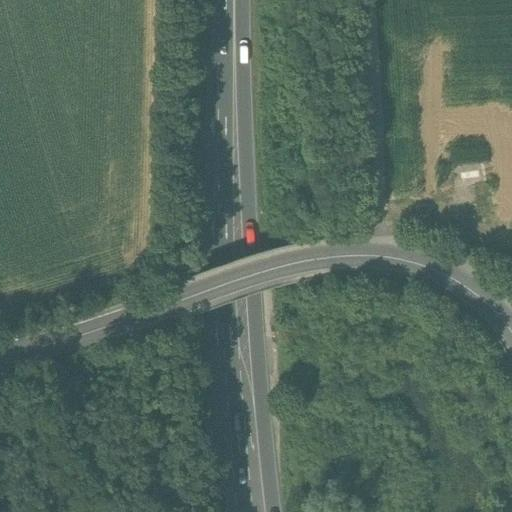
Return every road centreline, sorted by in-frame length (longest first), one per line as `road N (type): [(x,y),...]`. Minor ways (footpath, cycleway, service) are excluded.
road 1 (tertiary): [(511,333),(457,281),(410,262),(350,255),(276,267),(0,354)]
road 2 (primary): [(254,511),(237,237),(234,0)]
road 3 (track): [(365,0),(377,210),(392,258)]
